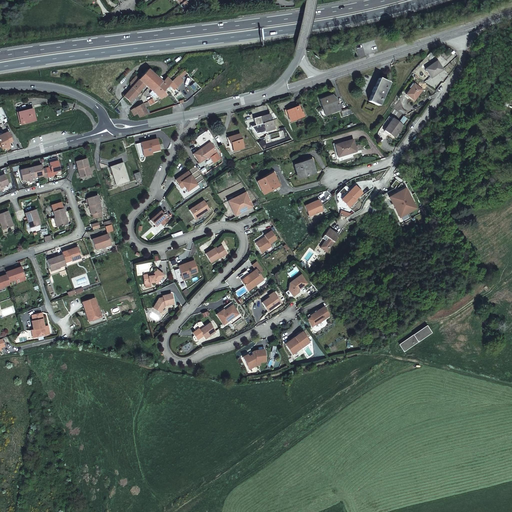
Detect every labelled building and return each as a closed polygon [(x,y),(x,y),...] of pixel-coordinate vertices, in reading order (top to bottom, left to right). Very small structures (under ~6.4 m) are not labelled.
[(431,79),(442,71),(436,62),(425,70),(431,79)] [(124,97),(128,100),(131,102),(144,86),(158,98),(158,97),(159,98),(162,96),(160,94),(166,88),(167,89),(169,87),(174,91),(176,88),(172,82),(171,83),(167,77),(162,83),(148,70),(139,80),(132,88),(128,92),(127,94),(124,97)] [(131,86),(132,88),(139,80),(135,77),(130,83),(131,86)] [(368,105),(378,110),(390,87),(380,82),(372,97),(368,105)] [(405,96),(414,102),(422,91),(413,85),(405,96)] [(333,101),(331,94),(319,98),(323,109),(329,107),(332,113),(339,110),(335,101),(333,101)] [(138,113),(139,115),(140,118),(149,115),(143,105),(134,109),(138,113)] [(291,122),(305,116),(302,109),(300,110),(299,106),(286,110),(291,122)] [(21,124),(36,121),(33,110),(19,113),(21,124)] [(273,133),(270,117),(260,120),(262,127),(264,127),(266,135),(273,133)] [(384,130),(393,138),(402,127),(393,119),(384,130)] [(12,141),(7,132),(2,134),(0,130),(0,146),(1,146),(2,149),(6,147),(7,148),(9,147),(7,143),(12,141)] [(243,149),(240,135),(228,138),(230,144),(232,144),(234,152),(243,149)] [(160,150),(157,139),(136,145),(138,156),(143,154),(152,152),(160,150)] [(356,153),(352,140),(335,146),(338,157),(345,155),(345,156),(356,153)] [(201,149),(202,151),(212,144),(211,142),(201,149)] [(217,151),(212,144),(202,151),(201,149),(194,154),(200,163),(217,151)] [(315,174),(310,161),(294,166),(298,179),(315,174)] [(46,173),(48,181),(54,180),(54,179),(54,177),(57,176),(61,176),(58,162),(48,164),(50,172),(46,173)] [(115,175),(118,185),(129,181),(123,163),(111,167),(113,175),(115,175)] [(81,174),(83,182),(92,180),(87,164),(77,167),(80,175),(81,174)] [(33,176),(35,181),(38,180),(41,180),(41,181),(42,183),(48,181),(46,173),(42,174),(41,170),(32,171),(33,172),(33,176)] [(35,184),(35,181),(33,176),(33,172),(28,173),(28,172),(20,174),(22,184),(26,183),(29,182),(29,184),(29,185),(35,184)] [(188,172),(176,180),(179,185),(181,183),(184,187),(188,192),(197,185),(188,172)] [(280,186),(273,174),(257,183),(264,195),(280,186)] [(0,192),(4,191),(3,190),(3,188),(6,187),(9,186),(6,177),(0,178),(0,192)] [(395,180),(391,186),(394,188),(396,186),(397,187),(401,183),(395,180)] [(354,186),(348,193),(349,194),(342,201),(349,208),(357,200),(356,199),(362,193),(354,186)] [(389,197),(400,217),(417,208),(405,188),(389,197)] [(253,208),(246,193),(229,201),(237,216),(253,208)] [(348,193),(341,200),(342,201),(349,194),(348,193)] [(93,210),(95,219),(96,222),(105,220),(104,216),(99,200),(89,203),(91,211),(93,210)] [(210,210),(204,201),(189,211),(195,220),(210,210)] [(318,201),(305,207),(309,217),(323,211),(318,201)] [(54,214),(58,225),(59,225),(61,230),(70,227),(64,211),(54,214)] [(31,223),(33,230),(42,227),(37,212),(27,215),(29,223),(31,223)] [(168,221),(160,212),(158,214),(157,215),(155,214),(152,217),(154,218),(150,221),(156,227),(160,223),(163,226),(168,221)] [(3,224),(5,231),(14,228),(8,213),(0,216),(0,221),(1,225),(3,224)] [(338,234),(327,227),(322,234),(326,236),(325,239),(324,238),(319,246),(326,251),(332,240),(333,241),(338,234)] [(277,240),(272,232),(265,236),(265,238),(266,239),(261,242),(262,243),(257,246),(263,254),(268,251),(266,248),(277,240)] [(98,253),(108,250),(108,248),(113,246),(110,238),(94,243),(98,253)] [(261,242),(266,239),(265,238),(256,244),(257,246),(262,243),(261,242)] [(220,260),(227,255),(221,247),(216,250),(214,251),(213,250),(206,255),(211,264),(219,259),(220,260)] [(65,257),(67,264),(77,261),(78,262),(83,260),(80,250),(64,255),(65,257)] [(57,270),(68,267),(67,264),(65,257),(49,262),(52,271),(57,269),(57,270)] [(194,262),(178,268),(182,279),(189,277),(198,274),(194,262)] [(24,269),(7,274),(8,276),(10,283),(16,281),(17,284),(27,281),(26,277),(24,269)] [(157,285),(164,276),(156,270),(153,276),(151,276),(150,275),(143,276),(144,285),(155,283),(157,285)] [(248,276),(241,282),(248,292),(264,281),(257,270),(248,276)] [(239,278),(241,282),(248,276),(246,273),(239,278)] [(10,283),(8,276),(0,278),(0,287),(0,288),(1,289),(11,286),(10,283)] [(308,285),(302,276),(291,284),(290,291),(286,294),(290,298),(293,296),(294,298),(301,293),(300,291),(308,285)] [(159,300),(153,309),(160,314),(163,309),(163,308),(174,305),(171,295),(162,297),(163,299),(159,300)] [(269,313),(281,304),(276,296),(271,300),(270,299),(262,304),(269,313)] [(96,301),(83,305),(86,314),(89,313),(92,323),(102,320),(99,310),(98,310),(96,301)] [(225,312),(233,306),(231,304),(223,310),(224,311),(225,312)] [(239,316),(233,306),(225,312),(224,311),(216,316),(224,327),(239,316)] [(331,318),(325,308),(311,317),(317,327),(331,318)] [(43,314),(33,316),(34,322),(33,322),(34,331),(35,331),(37,338),(50,335),(48,327),(45,328),(43,320),(44,320),(43,314)] [(216,334),(209,325),(199,332),(206,341),(216,334)] [(431,332),(426,325),(399,345),(404,352),(431,332)] [(311,344),(303,334),(295,339),(296,341),(286,348),(293,357),(311,344)] [(296,341),(295,339),(285,346),(286,348),(296,341)] [(255,353),(252,354),(253,356),(244,361),(249,371),(257,367),(261,367),(261,364),(267,363),(265,352),(255,353)]
